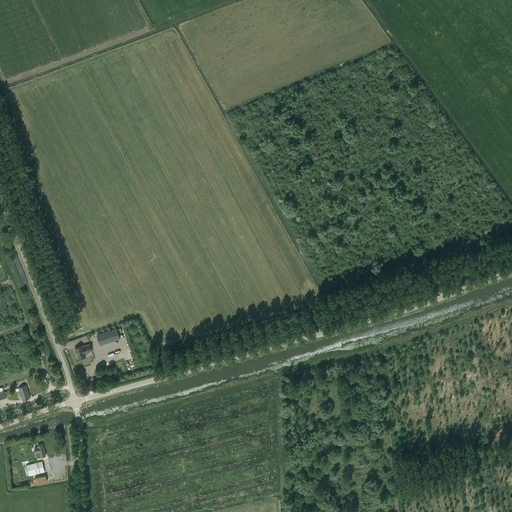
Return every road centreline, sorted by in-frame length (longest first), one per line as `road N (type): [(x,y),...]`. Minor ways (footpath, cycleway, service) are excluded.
road 1 (unclassified): [(75,402),(511,274)]
road 2 (unclassified): [(75,402),(0,197)]
